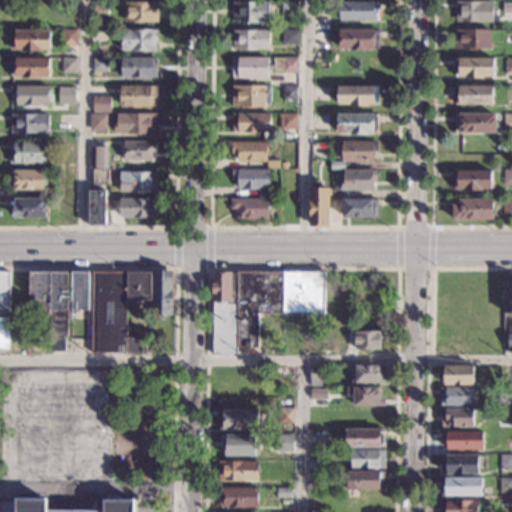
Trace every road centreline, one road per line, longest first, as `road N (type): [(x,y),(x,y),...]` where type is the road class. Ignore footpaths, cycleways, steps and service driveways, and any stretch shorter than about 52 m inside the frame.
road 1 (residential): [(414,511),(419,249)]
road 2 (residential): [(194,250),(191,511)]
road 3 (residential): [(197,0),(194,250)]
road 4 (residential): [(419,249),(420,0)]
road 5 (secondary): [(419,249),(194,250)]
road 6 (secondary): [(194,250),(0,248)]
